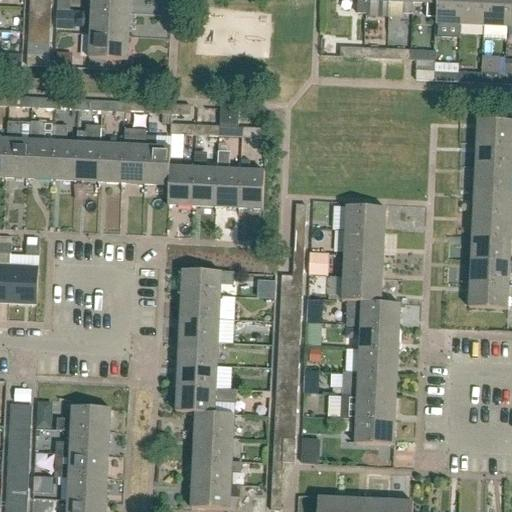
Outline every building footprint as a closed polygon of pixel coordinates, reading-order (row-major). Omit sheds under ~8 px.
[(51,12),(52,0),(47,0),(30,0),(30,11),(51,12)] [(130,16),(131,0),(92,0),(92,14),(130,16)] [(366,15),(366,3),(366,0),(342,0),(342,2),(358,3),(357,15),(366,15)] [(412,15),(413,5),(413,0),(389,0),(390,4),(404,5),(403,15),(412,15)] [(436,19),(437,0),(413,0),(413,5),(427,6),(426,19),(436,19)] [(460,27),(461,0),(437,0),(436,19),(436,26),(460,27)] [(484,28),(484,0),(461,0),(460,27),(484,28)] [(507,29),(508,0),(484,0),(484,28),(507,29)] [(51,24),(51,12),(30,11),(30,23),(51,24)] [(70,12),(57,12),(57,26),(69,27),(70,12)] [(129,39),(130,16),(92,14),(90,37),(129,39)] [(50,35),(51,24),(30,23),(29,34),(50,35)] [(507,29),(484,28),(483,40),(506,41),(507,29)] [(50,47),(50,35),(29,34),(29,46),(50,47)] [(128,63),(129,39),(90,37),(89,61),(128,63)] [(49,69),(50,47),(29,46),(28,68),(49,69)] [(358,60),(358,50),(340,49),(339,59),(358,60)] [(381,61),(381,51),(363,50),(363,60),(381,61)] [(404,62),(405,52),(387,51),(386,61),(404,62)] [(427,63),(428,53),(410,52),(410,62),(427,63)] [(22,59),(10,59),(10,70),(22,71),(22,59)] [(482,59),(481,75),(499,76),(499,60),(482,59)] [(416,72),(416,82),(433,82),(434,73),(416,72)] [(452,73),(435,73),(434,73),(433,82),(452,83),(452,73)] [(475,85),(476,75),(458,74),(457,84),(475,85)] [(498,86),(499,76),(481,75),(480,85),(498,86)] [(0,108),(9,109),(10,99),(0,98),(0,108)] [(32,110),(33,100),(15,99),(15,109),(32,110)] [(56,111),(56,102),(38,101),(38,110),(56,111)] [(79,112),(80,103),(62,102),(61,111),(79,112)] [(102,114),(103,104),(85,103),(85,113),(102,114)] [(126,115),(126,105),(108,104),(108,114),(126,115)] [(149,116),(149,106),(131,105),(131,115),(149,116)] [(172,117),(173,107),(155,106),(155,116),(172,117)] [(173,107),(172,117),(190,118),(191,108),(173,107)] [(221,111),(220,129),(225,129),(239,130),(240,112),(221,111)] [(511,123),(478,122),(477,146),(511,147),(511,123)] [(29,182),(30,143),(17,142),(18,125),(8,124),(7,142),(5,180),(29,182)] [(52,183),(54,144),(38,143),(39,137),(43,137),(43,126),(31,125),(30,143),(29,182),(52,183)] [(75,184),(77,145),(64,145),(64,127),(55,126),(54,144),(52,183),(75,184)] [(87,133),(86,146),(100,146),(101,128),(87,127),(87,133)] [(196,138),(197,128),(179,127),(178,137),(196,138)] [(219,139),(220,129),(202,128),(202,138),(219,139)] [(243,140),(244,130),(239,130),(225,129),(225,139),(243,140)] [(266,141),(266,131),(249,130),(248,140),(266,141)] [(125,131),(124,147),(147,149),(147,138),(147,132),(125,131)] [(99,185),(100,146),(86,146),(87,133),(78,133),(77,145),(75,184),(99,185)] [(169,188),(170,169),(171,150),(156,149),(157,138),(147,138),(147,149),(145,187),(169,188)] [(157,138),(156,149),(171,150),(172,139),(157,138)] [(122,186),(124,147),(100,146),(99,185),(122,186)] [(511,147),(477,146),(476,169),(511,170),(511,147)] [(147,149),(124,147),(122,186),(145,187),(147,149)] [(239,211),(241,173),(230,172),(231,154),(218,153),(218,172),(216,210),(239,211)] [(216,210),(218,172),(206,171),(207,154),(195,154),(194,171),(193,209),(216,210)] [(193,209),(194,171),(170,169),(169,188),(168,208),(193,209)] [(511,193),(511,170),(476,169),(475,192),(511,193)] [(241,173),(239,211),(263,213),(265,174),(241,173)] [(511,217),(511,193),(475,192),(474,215),(511,217)] [(295,230),(305,231),(306,207),(296,207),(295,230)] [(346,233),(385,234),(386,210),(347,208),(346,233)] [(511,240),(511,225),(511,217),(474,215),(472,238),(511,240)] [(304,254),(305,231),(295,230),(294,254),(304,254)] [(384,258),(385,234),(346,233),(345,256),(384,258)] [(510,263),(511,240),(472,238),(471,261),(510,263)] [(0,246),(0,255),(11,256),(11,247),(0,246)] [(27,248),(27,257),(39,258),(40,248),(27,248)] [(303,278),(304,254),(294,254),(293,278),(303,278)] [(324,256),(311,256),(310,276),(323,277),(324,256)] [(383,281),(384,258),(345,256),(344,279),(383,281)] [(471,261),(470,285),(509,287),(510,276),(511,276),(511,263),(510,263),(471,261)] [(10,268),(0,267),(0,304),(8,305),(10,268)] [(10,268),(8,305),(37,306),(39,270),(10,268)] [(182,297),(221,298),(222,286),(233,287),(234,275),(183,273),(182,297)] [(303,278),(293,278),(282,277),(281,290),(302,291),(303,278)] [(381,305),(383,281),(344,279),(342,304),(347,304),(362,305),(381,305)] [(508,311),(509,287),(470,285),(469,309),(508,311)] [(302,302),(302,291),(281,290),(281,301),(302,302)] [(220,322),(221,298),(182,297),(181,320),(220,322)] [(301,314),(302,302),(281,301),(280,313),(301,314)] [(347,319),(346,328),(361,329),(400,331),(401,307),(381,305),(362,305),(347,304),(346,319),(347,319)] [(301,326),(301,314),(280,313),(280,325),(301,326)] [(219,345),(220,322),(181,320),(180,343),(219,345)] [(300,338),(301,326),(280,325),(279,337),(300,338)] [(398,354),(400,331),(361,329),(360,352),(398,354)] [(299,349),(300,338),(279,337),(279,348),(299,349)] [(308,338),(308,347),(321,348),(321,339),(308,338)] [(218,368),(219,345),(180,343),(179,367),(218,368)] [(299,361),(299,349),(279,348),(278,360),(299,361)] [(320,352),(311,351),(310,363),(319,363),(320,352)] [(397,377),(398,354),(360,352),(358,375),(397,377)] [(298,373),(299,361),(278,360),(277,372),(298,373)] [(217,392),(217,391),(218,368),(179,367),(178,390),(217,392)] [(298,384),(298,373),(277,372),(277,383),(298,384)] [(396,400),(397,377),(358,375),(358,389),(347,389),(341,391),(341,398),(357,399),(396,400)] [(297,396),(298,384),(277,383),(276,395),(297,396)] [(236,392),(217,391),(217,392),(178,390),(177,414),(196,415),(215,416),(216,405),(235,405),(236,392)] [(297,408),(297,396),(276,395),(276,407),(297,408)] [(395,424),(396,400),(357,399),(341,398),(340,421),(356,421),(356,422),(395,424)] [(216,405),(215,416),(235,417),(236,405),(235,405),(216,405)] [(11,419),(31,420),(32,408),(11,407),(11,419)] [(296,419),(297,408),(276,407),(275,418),(296,419)] [(72,434),(111,436),(112,411),(73,410),(73,425),(67,425),(67,421),(58,421),(58,433),(72,434)] [(235,417),(215,416),(196,415),(195,440),(234,441),(235,417)] [(296,430),(296,419),(275,418),(275,429),(296,430)] [(31,432),(31,420),(11,419),(10,431),(31,432)] [(394,448),(395,424),(356,422),(355,446),(394,448)] [(295,442),(296,430),(275,429),(274,442),(284,442),(295,442)] [(30,444),(31,432),(10,431),(10,443),(30,444)] [(110,459),(111,436),(72,434),(72,445),(57,444),(56,457),(71,458),(71,457),(110,459)] [(233,464),(234,441),(195,440),(194,463),(233,465),(233,464)] [(283,467),(283,465),(284,442),(274,442),(273,467),(283,467)] [(294,465),(295,442),(284,442),(283,465),(294,465)] [(30,455),(30,444),(10,443),(9,454),(30,455)] [(29,467),(30,455),(9,454),(9,466),(29,467)] [(56,471),(55,480),(70,480),(109,482),(110,459),(71,457),(71,458),(70,472),(56,471)] [(241,464),(233,464),(233,465),(194,463),(193,486),(232,488),(232,487),(232,474),(241,474),(241,464)] [(29,478),(29,467),(9,466),(8,477),(29,478)] [(282,490),(283,467),(273,467),(272,490),(282,490)] [(28,490),(29,478),(8,477),(7,489),(28,490)] [(107,505),(109,482),(70,480),(69,504),(107,505)] [(240,487),(232,487),(232,488),(193,486),(191,510),(224,511),(230,511),(231,499),(239,499),(240,487)] [(28,502),(28,490),(7,489),(7,501),(28,502)] [(280,511),(282,490),(272,490),(270,511),(280,511)] [(341,511),(342,501),(318,500),(317,511),(341,511)] [(27,511),(28,502),(7,501),(6,511),(27,511)] [(342,501),(341,511),(364,511),(365,502),(342,501)] [(388,511),(389,503),(365,502),(364,511),(388,511)] [(389,503),(388,511),(412,511),(413,504),(389,503)]
